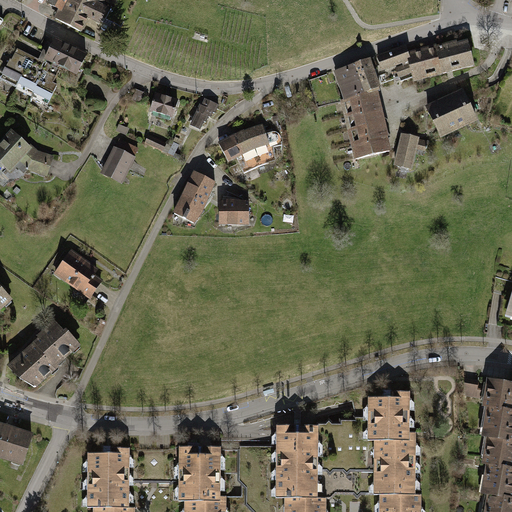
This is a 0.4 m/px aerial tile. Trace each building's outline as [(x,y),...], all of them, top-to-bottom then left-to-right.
[(51,0),(49,5),(59,10),(55,19),(71,27),(84,0),(51,0)] [(84,0),(71,27),(81,32),(88,17),(100,23),(107,8),(100,5),(102,0),(84,0)] [(60,66),(76,74),(86,54),(55,39),(45,59),(52,62),(47,71),(56,75),(60,66)] [(415,81),(473,65),(467,41),(456,45),(455,42),(419,52),(418,50),(407,53),(414,77),(415,81)] [(378,57),(382,70),(402,63),(403,65),(396,68),(400,82),(414,77),(407,53),(405,48),(378,57)] [(17,86),(30,59),(24,56),(23,57),(15,53),(11,61),(10,60),(1,79),(17,86)] [(354,63),(359,76),(374,71),(377,70),(373,58),(354,63)] [(16,88),(32,96),(45,70),(45,68),(36,64),(37,62),(30,59),(17,86),(16,88)] [(359,76),(354,63),(334,71),(345,100),(365,92),(359,76)] [(45,70),(32,96),(32,97),(47,104),(57,85),(52,83),(56,75),(47,71),(45,70)] [(374,71),(359,76),(365,92),(367,91),(369,93),(375,92),(380,90),(374,71)] [(367,91),(365,92),(345,100),(341,101),(345,115),(382,107),(380,104),(377,103),(375,92),(369,93),(367,91)] [(458,127),(475,119),(464,93),(446,101),(458,127)] [(153,112),(152,115),(169,120),(170,117),(172,118),(177,101),(155,94),(150,111),(153,112)] [(203,99),(189,128),(198,132),(204,121),(206,122),(208,118),(210,119),(212,113),(214,114),(218,106),(203,99)] [(440,135),(458,127),(446,101),(428,109),(440,135)] [(382,110),(382,107),(345,115),(348,130),(382,122),(379,111),(382,110)] [(384,132),(382,122),(348,130),(352,145),(389,136),(388,133),(384,132)] [(236,135),(219,144),(228,162),(237,157),(243,172),(275,159),(273,143),(268,145),(262,127),(244,133),(241,130),(237,132),(236,135)] [(52,157),(37,153),(29,146),(27,148),(13,133),(0,145),(0,162),(9,171),(14,165),(23,173),(26,170),(25,169),(27,166),(46,173),(52,157)] [(140,141),(162,151),(165,144),(143,134),(140,141)] [(402,134),(396,166),(411,169),(415,149),(425,151),(427,142),(417,140),(418,138),(402,134)] [(389,139),(389,136),(352,145),(355,159),(389,151),(387,141),(389,139)] [(102,173),(122,182),(138,149),(118,140),(102,173)] [(214,183),(195,173),(174,214),(193,224),(201,212),(214,183)] [(231,201),(219,203),(219,224),(249,224),(248,202),(231,201)] [(77,285),(91,295),(100,282),(92,276),(95,272),(86,266),(87,264),(70,252),(55,272),(76,287),(77,285)] [(0,307),(10,299),(0,288),(0,307)] [(41,339),(36,344),(55,365),(78,344),(65,330),(63,332),(54,323),(39,336),(41,339)] [(36,344),(10,368),(17,376),(36,385),(56,366),(55,365),(36,344)] [(480,395),(480,380),(465,379),(465,395),(480,395)] [(511,410),(511,411),(511,407),(511,382),(485,379),(482,398),(485,398),(484,406),(489,407),(488,414),(486,414),(485,419),(488,420),(487,428),(485,428),(485,432),(483,432),(483,438),(488,438),(511,441),(511,410)] [(276,446),(238,445),(237,485),(247,486),(246,511),(326,511),(327,496),(381,497),(380,511),(419,511),(419,499),(414,499),(416,438),(408,437),(409,393),(383,392),(383,397),(370,397),(369,416),(354,415),(354,419),(340,419),(340,423),(317,423),(317,426),(277,425),(276,446)] [(0,456),(23,463),(32,434),(0,424),(0,456)] [(511,467),(510,467),(510,464),(511,464),(511,441),(488,438),(487,445),(488,445),(487,454),(484,454),(483,463),(487,464),(485,476),(487,476),(486,484),(483,483),(482,494),(488,495),(511,497),(511,467)] [(219,501),(218,447),(178,447),(179,450),(103,451),(103,453),(88,453),(89,508),(93,508),(93,511),(129,511),(129,483),(179,482),(179,501),(184,501),(184,511),(224,511),(224,501),(219,501)] [(484,511),(511,511),(511,497),(488,495),(487,503),(489,503),(488,510),(485,509),(484,511)]
